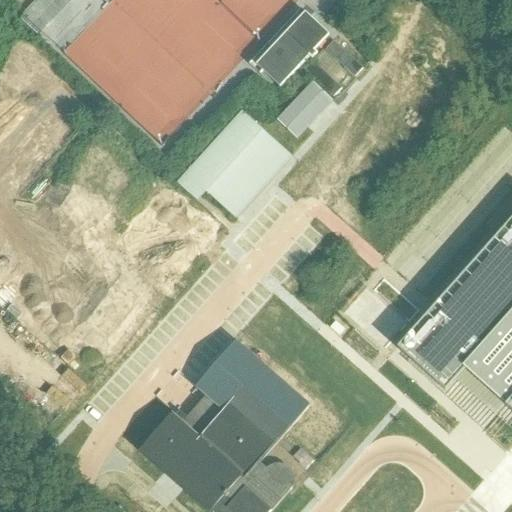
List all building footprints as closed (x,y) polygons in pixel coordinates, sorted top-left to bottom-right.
[(280,88),(310,57),(329,36),(313,21),(301,10),(247,64),(260,76),(263,73),(280,88)] [(325,50),(354,77),(362,69),(333,41),(325,50)] [(337,84),(314,62),(305,71),(334,99),(342,89),(337,84)] [(296,139),(332,102),(313,84),(278,122),(296,139)] [(235,219),(269,180),(291,156),(243,112),(222,137),(178,185),(197,203),(206,193),(235,219)] [(511,222),(398,351),(446,393),(466,371),(511,411),(511,222)] [(393,402),(276,301),(251,331),(367,432),(393,402)] [(260,463),(309,406),(237,344),(197,390),(206,398),(187,419),(179,411),(141,454),(207,511),(272,511),(293,488),(295,483),(295,478),(293,472),(289,469),(284,466),(280,464),(274,465),(269,467),(267,469),(260,463)]
